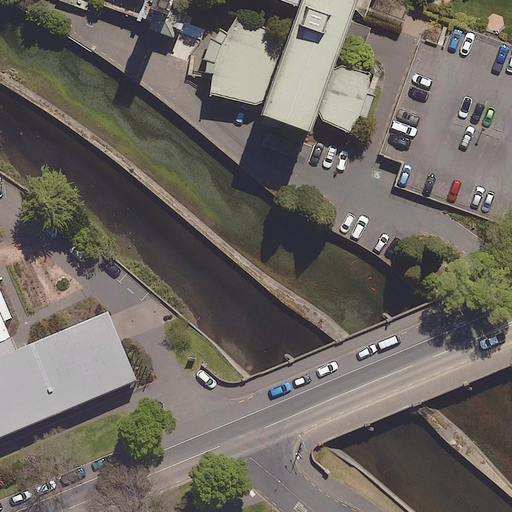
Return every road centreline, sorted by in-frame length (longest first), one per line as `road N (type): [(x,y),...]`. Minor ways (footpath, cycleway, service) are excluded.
road 1 (tertiary): [(511,322),(231,440)]
road 2 (tertiary): [(231,440),(62,511)]
